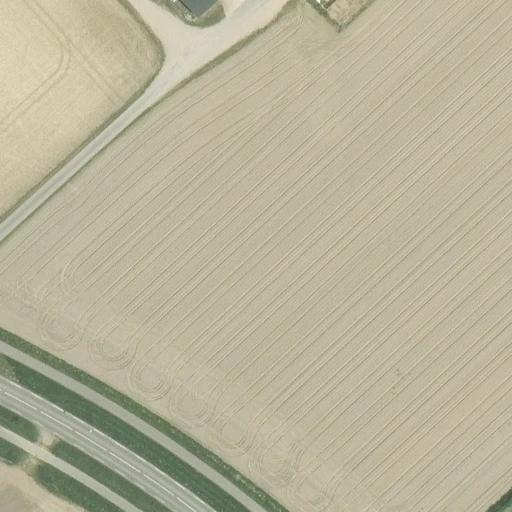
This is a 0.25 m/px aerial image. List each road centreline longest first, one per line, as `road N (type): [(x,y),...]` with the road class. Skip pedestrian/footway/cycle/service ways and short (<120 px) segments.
road 1 (unclassified): [(0,235),(255,0)]
road 2 (secondary): [(195,511),(141,470),(0,390)]
